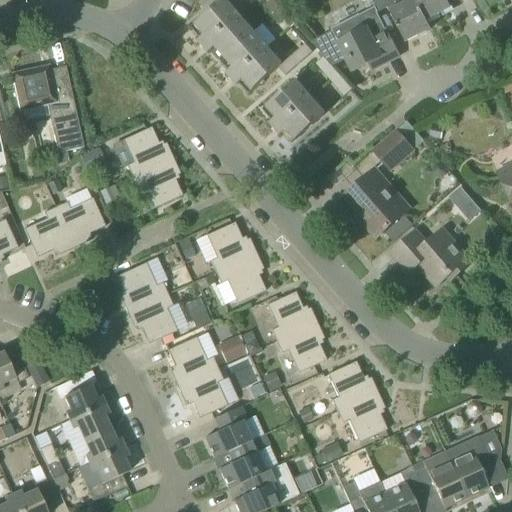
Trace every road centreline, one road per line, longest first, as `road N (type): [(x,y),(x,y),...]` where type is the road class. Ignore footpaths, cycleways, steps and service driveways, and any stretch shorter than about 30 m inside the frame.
road 1 (residential): [(511,352),(458,358),(427,351),(362,307),(127,32)]
road 2 (residential): [(182,501),(117,366),(95,346),(0,313)]
road 3 (residential): [(127,32),(29,10),(0,16)]
